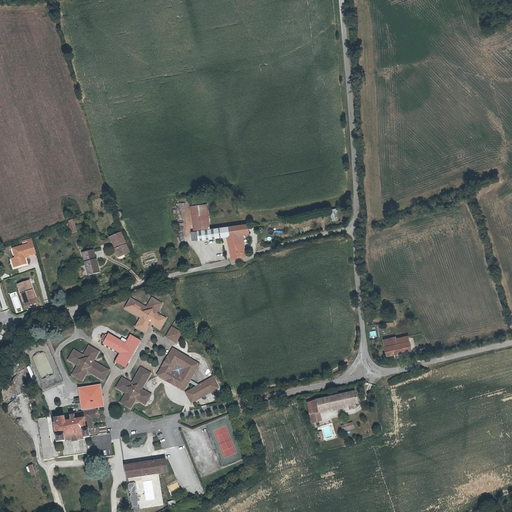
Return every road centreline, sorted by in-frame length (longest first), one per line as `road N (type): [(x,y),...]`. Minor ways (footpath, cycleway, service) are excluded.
road 1 (residential): [(354,229),(7,323)]
road 2 (unclassified): [(339,0),(354,229)]
road 3 (unclassified): [(369,367),(415,367),(511,340)]
road 4 (residential): [(229,406),(369,367)]
road 5 (unclassified): [(354,229),(369,367)]
